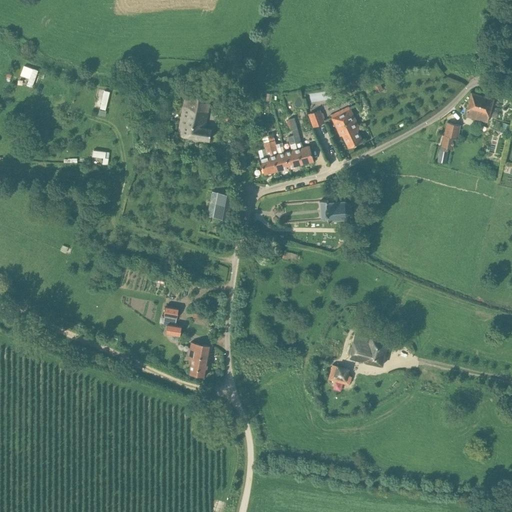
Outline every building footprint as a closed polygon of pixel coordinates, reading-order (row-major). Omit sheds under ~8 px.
[(31,77),(28,84),(34,86),(40,69),(25,64),(21,74),(31,77)] [(371,80),(376,92),(382,89),(377,77),(371,80)] [(179,134),(209,139),(211,128),(205,127),(211,94),(187,89),(179,134)] [(104,90),(100,109),(105,110),(110,92),(104,90)] [(465,116),(487,122),(489,117),(494,98),(471,92),(466,109),(465,116)] [(227,98),(221,121),(232,124),(238,101),(227,98)] [(342,135),(348,148),(362,141),(357,130),(360,129),(350,108),(331,117),(340,136),(342,135)] [(308,114),(313,127),(325,123),(324,118),(325,118),(323,112),(321,113),(320,109),(308,114)] [(294,135),(301,164),(314,160),(310,145),(303,147),(301,141),(295,117),(289,119),(293,135),(294,135)] [(438,162),(445,164),(449,148),(453,149),(455,137),(458,138),(460,125),(446,121),(441,146),(441,147),(438,162)] [(273,135),(268,136),(277,170),(289,167),(285,151),(283,143),(276,145),(273,135)] [(285,151),(289,167),(301,164),(294,135),(293,135),(288,137),(290,145),(296,143),(297,148),(285,151)] [(268,136),(263,138),(264,142),(264,143),(265,149),(259,150),(265,174),(277,170),(268,136)] [(106,152),(93,150),(92,156),(105,158),(106,152)] [(212,190),(207,215),(228,219),(233,194),(212,190)] [(328,218),(328,219),(347,218),(352,212),(352,204),(345,199),(326,201),(320,202),(321,219),(328,218)] [(166,333),(180,335),(181,326),(175,325),(176,318),(177,318),(179,308),(166,306),(164,315),(165,315),(163,325),(164,327),(167,327),(166,333)] [(350,357),(381,365),(382,364),(388,341),(369,336),(369,338),(356,334),(350,357)] [(211,346),(196,343),(191,373),(205,375),(211,346)] [(328,379),(349,385),(352,376),(348,375),(349,368),(337,364),(336,366),(332,364),(328,379)]
